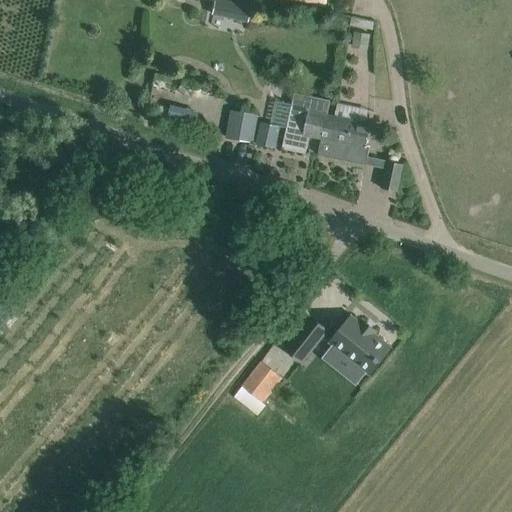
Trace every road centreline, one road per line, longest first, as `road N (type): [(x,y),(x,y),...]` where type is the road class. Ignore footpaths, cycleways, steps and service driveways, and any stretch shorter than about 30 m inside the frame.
road 1 (unclassified): [(511,276),(0,97)]
road 2 (track): [(355,223),(119,511)]
road 3 (track): [(443,254),(381,17),(368,0)]
